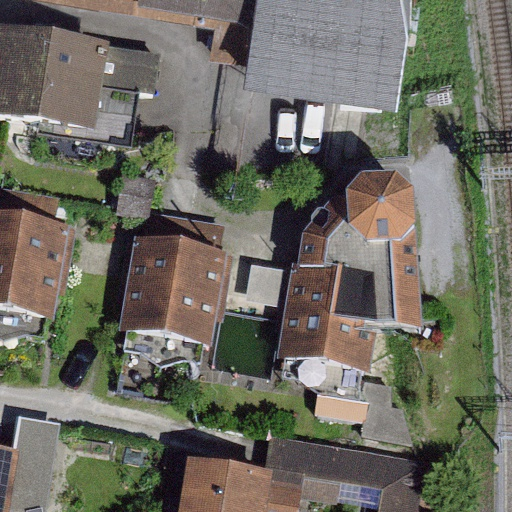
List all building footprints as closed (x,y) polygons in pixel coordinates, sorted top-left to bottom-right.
[(203,56),(244,70),(396,85),(401,0),(180,0),(212,5),(203,56)] [(111,63),(0,47),(0,134),(98,149),(111,63)] [(296,301),(289,367),(367,380),(374,340),(421,336),(415,209),(400,192),(367,194),(350,213),(337,213),(309,242),(301,281),(292,280),(290,302),(294,302),(296,301)] [(79,241),(0,227),(0,325),(63,336),(79,241)] [(237,268),(141,256),(129,348),(225,360),(237,268)] [(12,511),(19,470),(0,467),(0,511),(12,511)] [(305,511),(308,493),(190,476),(184,511),(305,511)]
